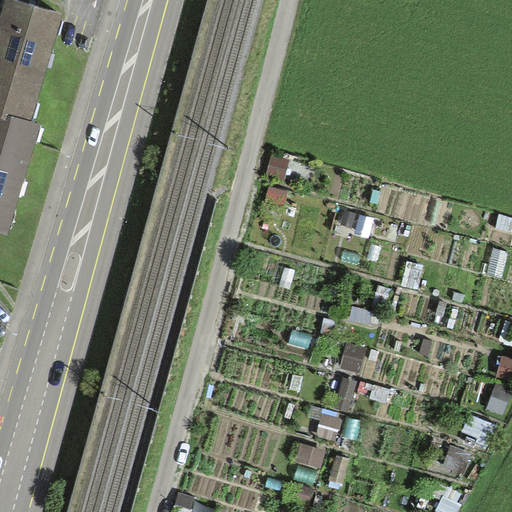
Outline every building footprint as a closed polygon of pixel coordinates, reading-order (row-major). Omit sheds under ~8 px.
[(0,117),(5,119),(7,115),(32,122),(63,15),(11,0),(6,0),(0,20),(0,117)] [(5,119),(0,117),(0,233),(9,236),(41,125),(32,122),(7,115),(5,119)] [(266,174),(284,179),(290,158),(272,153),(266,174)] [(288,190),(269,185),(264,201),(283,207),(288,190)] [(370,200),(378,202),(381,190),(373,188),(370,200)] [(341,225),(353,228),(357,213),(345,211),(341,225)] [(495,228),(511,232),(511,217),(499,214),(495,228)] [(373,219),(359,216),(355,235),(369,238),(373,219)] [(487,274),(503,278),(509,251),(494,248),(487,274)] [(402,287),(418,290),(423,265),(407,262),(402,287)] [(279,285),(291,288),(296,269),(284,266),(279,285)] [(372,306),(384,309),(391,287),(379,284),(372,306)] [(464,301),(466,294),(454,291),(453,299),(464,301)] [(435,314),(443,316),(446,303),(439,301),(435,314)] [(378,326),(381,312),(349,306),(346,320),(378,326)] [(335,321),(324,318),(320,332),(331,335),(335,321)] [(505,340),(511,321),(500,318),(494,337),(505,340)] [(308,348),(312,334),(292,329),(288,343),(308,348)] [(420,352),(429,355),(433,340),(424,338),(420,352)] [(340,368),(360,373),(366,348),(347,344),(340,368)] [(368,358),(375,360),(378,350),(370,348),(368,358)] [(511,379),(511,357),(502,355),(497,375),(511,379)] [(333,406),(349,412),(358,381),(344,377),(338,396),(336,396),(333,406)] [(470,399),(485,403),(490,383),(475,379),(470,399)] [(487,409),(504,414),(511,390),(511,388),(496,383),(487,409)] [(206,396),(211,398),(214,386),(209,384),(206,396)] [(370,399),(387,404),(391,390),(374,386),(370,399)] [(336,418),(337,413),(310,406),(307,418),(320,421),(316,437),(335,442),(338,431),(339,432),(343,419),(336,418)] [(495,436),(499,426),(469,414),(462,432),(477,437),(475,442),(488,447),(492,435),(495,436)] [(343,437),(357,440),(361,421),(347,418),(343,437)] [(321,469),(326,450),(302,443),(297,462),(321,469)] [(465,472),(471,452),(450,445),(444,465),(465,472)] [(329,479),(343,483),(351,459),(337,454),(329,479)] [(313,485),(317,471),(298,465),(294,479),(313,485)] [(280,491),(282,481),(267,477),(265,487),(280,491)] [(455,490),(437,481),(430,495),(441,500),(443,495),(451,498),(455,490)] [(311,501),(314,488),(300,485),(297,498),(311,501)] [(174,505),(191,510),(195,496),(178,492),(174,505)] [(443,495),(441,500),(436,509),(440,511),(458,511),(462,505),(451,498),(443,495)]
